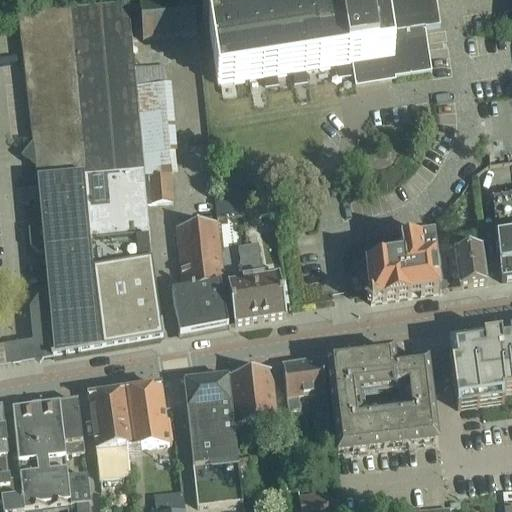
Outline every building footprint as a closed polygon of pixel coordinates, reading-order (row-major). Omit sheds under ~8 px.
[(196,38),(192,0),(189,0),(139,5),(142,43),(196,38)] [(353,86),(431,73),(425,31),(440,29),(435,0),(365,0),(366,3),(208,28),(218,87),(340,68),(353,84),(353,86)] [(39,251),(43,251),(48,300),(46,300),(47,301),(42,302),(33,315),(36,348),(48,359),(52,359),(52,361),(56,361),(56,359),(100,351),(101,353),(104,352),(104,350),(161,340),(159,328),(161,328),(151,263),(146,207),(143,172),(135,89),(134,71),(130,26),(128,6),(19,16),(32,146),(31,147),(33,169),(34,169),(36,182),(40,219),(36,219),(29,227),(30,242),(39,251)] [(164,69),(134,71),(135,89),(165,87),(164,69)] [(174,207),(172,179),(151,181),(153,209),(174,207)] [(511,198),(508,199),(488,202),(501,285),(511,282),(511,198)] [(252,204),(242,205),(243,215),(253,214),(252,204)] [(440,295),(440,294),(437,276),(435,257),(433,242),(393,248),(394,256),(376,258),(377,266),(366,267),(370,306),(440,295)] [(257,247),(247,249),(251,272),(261,270),(257,247)] [(460,291),(486,287),(481,250),(468,252),(467,247),(453,249),(460,291)] [(247,249),(237,250),(240,271),(241,273),(242,273),(251,272),(247,249)] [(444,256),(435,257),(437,276),(445,275),(446,275),(444,256)] [(263,278),(253,279),(260,324),(286,320),(279,279),(263,282),(263,278)] [(260,324),(253,279),(243,281),(243,283),(227,286),(234,328),(260,324)] [(224,289),(183,293),(172,296),(179,339),(190,337),(190,336),(225,329),(225,330),(228,329),(224,289)] [(456,404),(511,395),(511,344),(502,346),(501,340),(448,347),(456,404)] [(393,354),(326,362),(337,459),(438,447),(428,365),(395,369),(393,354)] [(326,396),(322,363),(282,369),(283,372),(288,415),(298,414),(296,400),(315,397),(317,410),(313,410),(317,447),(331,446),(326,396)] [(235,426),(276,421),(271,373),(229,378),(235,426)] [(242,506),(229,381),(226,381),(226,383),(186,387),(185,386),(183,386),(197,511),(242,506)] [(121,423),(125,452),(169,448),(160,390),(120,395),(124,423),(121,423)] [(124,423),(120,395),(89,400),(92,424),(99,483),(129,479),(125,452),(121,423),(124,423)] [(59,407),(59,408),(65,459),(84,456),(77,405),(59,407)] [(65,459),(59,408),(12,414),(21,485),(24,511),(38,511),(71,509),(68,482),(65,459)] [(24,511),(21,485),(9,486),(6,462),(7,462),(1,416),(0,415),(0,504),(2,504),(3,511),(24,511)] [(90,511),(87,480),(68,482),(71,509),(74,509),(74,511),(90,511)] [(511,494),(502,495),(503,505),(511,503),(511,494)] [(338,511),(336,496),(299,501),(299,511),(338,511)]
